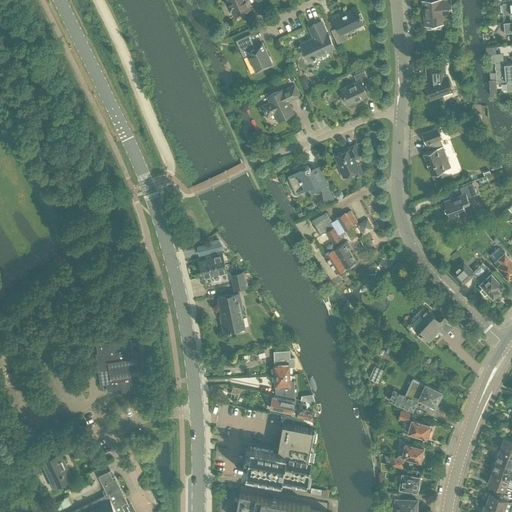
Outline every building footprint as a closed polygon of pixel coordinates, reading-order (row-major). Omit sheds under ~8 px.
[(246,0),(228,0),(231,7),(230,7),(234,16),(251,9),(246,0)] [(441,14),(451,13),(449,0),(439,1),(439,0),(423,2),(425,25),(442,23),(441,14)] [(511,3),(502,3),(503,14),(509,14),(510,22),(511,22),(511,3)] [(344,33),(363,24),(356,8),(341,15),(340,13),(332,17),(338,28),(332,31),(338,44),(346,40),(344,33)] [(327,33),(326,33),(321,22),(309,27),(315,39),(301,45),(309,61),(335,48),(327,33)] [(511,22),(510,22),(503,23),(504,34),(511,33),(511,38),(511,22)] [(262,44),(254,47),(249,35),(236,41),(244,58),(249,55),(257,72),(272,65),(262,44)] [(511,63),(501,64),(501,62),(495,62),(496,82),(506,82),(506,92),(511,91),(511,63)] [(447,76),(445,77),(444,65),(426,67),(428,83),(425,84),(430,98),(452,90),(447,76)] [(363,86),(369,83),(364,71),(354,76),(357,83),(341,90),(348,105),(367,96),(363,86)] [(289,105),(288,106),(287,102),(300,96),(295,85),(283,91),(282,90),(268,97),(270,102),(262,106),(267,116),(275,113),(278,120),(293,113),(290,106),(289,106),(289,105)] [(440,140),(442,139),(438,128),(422,134),(428,152),(423,153),(431,175),(450,168),(440,140)] [(354,158),(361,155),(356,144),(347,148),(348,150),(334,156),(344,177),(354,173),(356,177),(363,173),(359,165),(358,165),(354,158)] [(310,167),(309,166),(308,166),(306,166),(306,167),(305,168),(305,169),(289,177),(297,193),(308,187),(311,193),(329,184),(321,167),(310,171),(310,170),(310,169),(310,167)] [(504,175),(502,170),(487,175),(489,180),(504,175)] [(474,212),(471,204),(469,203),(468,199),(477,195),(473,183),(460,188),(462,195),(444,202),(446,208),(445,208),(444,210),(445,213),(447,213),(448,213),(450,220),(460,216),(461,220),(472,216),(474,212)] [(334,199),(328,186),(322,189),(324,204),(334,199)] [(344,231),(357,223),(350,211),(345,214),(345,213),(337,218),(344,231)] [(334,227),(329,218),(326,212),(312,221),(315,226),(320,235),(326,232),(334,227)] [(341,239),(333,244),(336,248),(339,254),(336,255),(344,268),(347,272),(361,263),(349,242),(367,230),(362,221),(339,235),(341,239)] [(341,239),(339,235),(334,227),(326,232),(333,244),(341,239)] [(222,250),(219,240),(208,243),(209,245),(198,247),(200,255),(222,250)] [(344,268),(333,250),(325,255),(336,273),(344,268)] [(203,277),(227,272),(222,253),(207,257),(207,260),(199,262),(203,277)] [(498,258),(494,262),(493,262),(508,280),(511,276),(511,261),(505,253),(498,258)] [(464,262),(451,274),(461,285),(473,274),(472,273),(473,272),(464,262)] [(478,278),(477,279),(480,283),(484,287),(480,290),(485,296),(489,292),(493,297),(500,291),(497,288),(499,286),(501,284),(491,273),(487,269),(478,278)] [(234,291),(247,289),(243,273),(231,275),(234,291)] [(237,303),(240,302),(239,294),(219,298),(224,322),(222,322),(224,332),(244,328),(240,308),(238,309),(237,303)] [(440,313),(436,318),(427,309),(421,315),(424,318),(415,328),(429,340),(439,329),(445,334),(454,325),(440,313)] [(97,353),(95,354),(100,386),(106,385),(107,392),(121,389),(121,385),(137,382),(136,375),(139,374),(137,358),(134,358),(131,339),(96,345),(97,353)] [(274,368),(272,368),(273,374),(273,375),(290,374),(289,367),(295,367),(295,357),(290,357),(290,350),(274,351),(274,363),(274,364),(274,368)] [(376,382),(380,374),(382,369),(376,367),(370,379),(376,382)] [(290,374),(273,375),(273,382),(275,382),(275,386),(275,388),(275,394),(285,396),(295,398),(294,381),(290,381),(290,374)] [(441,391),(425,384),(424,386),(416,382),(406,397),(393,391),(389,400),(412,411),(418,399),(434,406),(437,400),(440,399),(442,395),(441,393),(441,391)] [(293,408),(295,401),(273,397),(270,409),(292,414),(292,415),(313,420),(315,412),(299,409),(299,410),(293,408)] [(408,421),(410,413),(400,410),(398,418),(408,421)] [(428,429),(430,425),(411,419),(410,423),(409,423),(408,426),(409,426),(408,432),(426,437),(428,438),(430,430),(428,429)] [(248,460),(245,474),(307,485),(307,484),(306,484),(303,484),(305,472),(308,472),(308,473),(309,473),(312,458),(309,458),(309,457),(308,457),(308,458),(306,457),(308,448),(310,448),(312,441),(308,440),(310,429),(283,424),(281,433),(278,448),(277,452),(275,452),(273,451),(250,447),(248,460)] [(511,440),(504,438),(500,449),(511,453),(511,440)] [(422,453),(423,448),(405,443),(402,455),(400,456),(399,456),(398,457),(397,458),(384,455),(386,464),(392,465),(392,464),(402,467),(403,463),(405,464),(407,464),(408,463),(410,461),(411,460),(412,459),(420,461),(420,460),(422,461),(424,453),(422,453)] [(497,455),(496,457),(497,459),(496,461),(511,466),(511,453),(500,449),(499,454),(497,455)] [(44,468),(54,488),(72,480),(60,454),(41,463),(37,454),(25,459),(33,476),(42,471),(41,469),(44,468)] [(511,479),(511,466),(496,461),(496,463),(494,463),(493,466),(494,467),(493,472),(510,478),(510,479),(511,479)] [(396,475),(395,484),(396,485),(400,486),(400,487),(416,490),(418,484),(420,483),(420,480),(419,478),(419,477),(416,476),(417,470),(404,468),(403,474),(399,473),(396,475)] [(132,511),(115,476),(112,477),(110,471),(99,476),(107,494),(69,511),(132,511)] [(511,489),(507,487),(510,479),(510,478),(493,472),(488,484),(497,487),(496,491),(511,496),(511,489)] [(327,511),(327,503),(241,487),(239,493),(236,493),(235,493),(234,494),(234,495),(235,496),(236,496),(239,497),(235,511),(327,511)] [(511,502),(511,498),(511,496),(496,491),(494,495),(490,494),(486,506),(503,511),(509,511),(511,505),(511,502)] [(399,500),(400,493),(387,492),(387,498),(390,498),(390,506),(387,505),(386,511),(415,511),(416,500),(399,500)] [(52,511),(56,511),(72,504),(68,497),(50,506),(52,511)]
